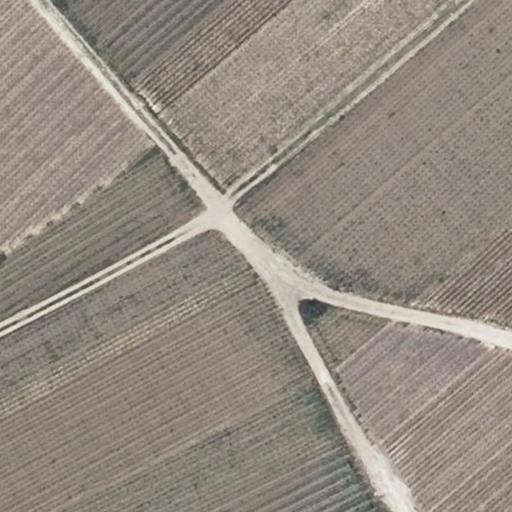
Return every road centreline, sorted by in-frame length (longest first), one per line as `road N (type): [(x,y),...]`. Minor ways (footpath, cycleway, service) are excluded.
road 1 (track): [(0,327),(217,209),(269,267),(511,336)]
road 2 (track): [(405,511),(269,267)]
road 3 (track): [(217,209),(38,0)]
